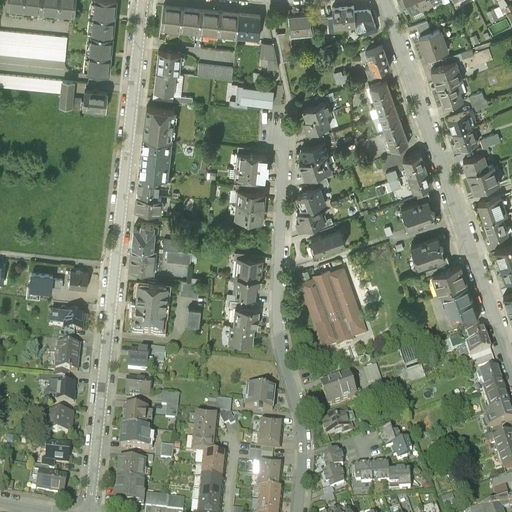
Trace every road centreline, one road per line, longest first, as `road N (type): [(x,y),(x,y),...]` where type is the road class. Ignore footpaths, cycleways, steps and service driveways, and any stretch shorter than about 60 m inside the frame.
road 1 (residential): [(89,511),(142,0)]
road 2 (residential): [(382,0),(511,367)]
road 3 (residential): [(297,511),(301,433),(277,324),(285,129)]
